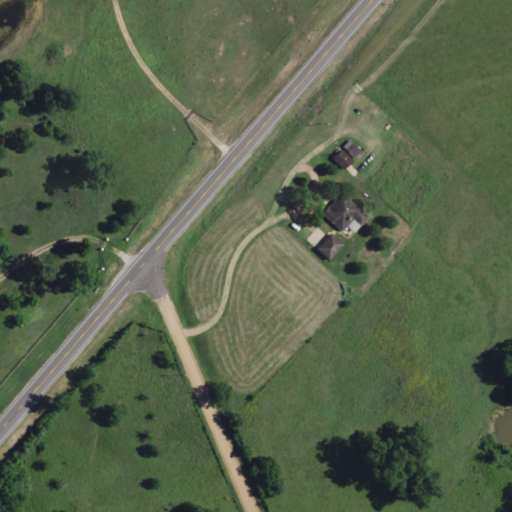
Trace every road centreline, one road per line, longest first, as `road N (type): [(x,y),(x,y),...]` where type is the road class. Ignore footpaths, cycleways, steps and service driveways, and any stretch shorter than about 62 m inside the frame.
road 1 (tertiary): [(0,439),(376,0)]
road 2 (residential): [(149,263),(257,511)]
